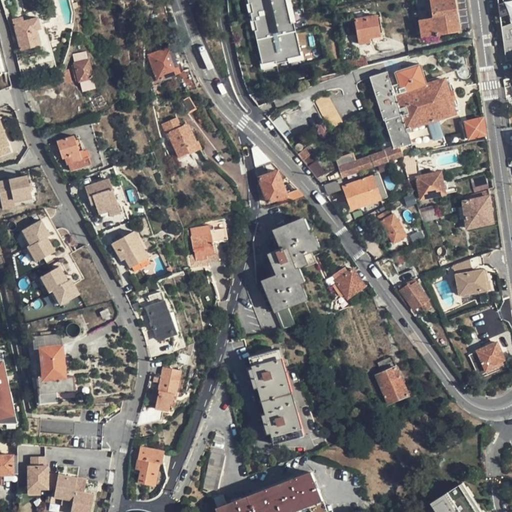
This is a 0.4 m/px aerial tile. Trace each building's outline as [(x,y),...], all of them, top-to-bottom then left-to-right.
[(247,0),(248,3),(251,2),(254,12),(251,13),(253,22),(255,21),(257,30),(255,31),(263,64),(277,60),(278,64),(290,61),(289,57),(302,54),(295,23),(292,24),(285,0),(247,0)] [(429,0),(432,18),(435,34),(458,31),(453,0),(429,0)] [(511,60),(511,0),(502,0),(504,3),(498,5),(500,17),(508,15),(511,24),(502,27),(507,61),(511,60)] [(345,11),(335,13),(336,20),(347,18),(345,11)] [(12,19),(20,50),(41,45),(38,30),(41,29),(38,17),(23,20),(23,16),(12,19)] [(369,37),(379,36),(376,16),(355,19),(359,44),(370,42),(369,37)] [(421,36),(435,34),(432,18),(418,20),(421,36)] [(179,73),(185,90),(201,86),(189,63),(182,43),(148,55),(157,81),(179,73)] [(93,77),(87,54),(75,56),(76,62),(74,62),(79,80),(93,77)] [(364,57),(344,60),(346,70),(366,65),(364,57)] [(398,82),(394,69),(389,71),(393,83),(398,82)] [(384,120),(393,147),(393,148),(398,147),(399,147),(411,143),(408,132),(406,132),(394,95),(387,72),(369,77),(383,120),(384,120)] [(443,79),(394,95),(406,132),(408,132),(410,131),(409,128),(413,127),(421,152),(443,145),(435,119),(454,113),(443,79)] [(146,102),(158,99),(155,91),(150,92),(147,81),(140,82),(146,102)] [(339,124),(327,95),(312,98),(325,130),(339,124)] [(194,110),(185,99),(179,103),(189,115),(194,110)] [(0,122),(0,118),(1,118),(0,114),(0,155),(10,152),(8,144),(0,122)] [(289,131),(276,115),(269,120),(282,136),(289,131)] [(487,135),(484,118),(465,122),(469,138),(487,135)] [(187,146),(195,142),(187,124),(167,133),(176,151),(187,146)] [(81,159),(74,135),(57,140),(63,159),(65,159),(66,164),(68,163),(71,170),(90,164),(88,157),(81,159)] [(268,162),(270,161),(257,147),(252,148),(255,166),(259,165),(268,162)] [(387,162),(400,157),(402,157),(399,147),(398,147),(393,148),(393,147),(383,150),(384,151),(387,162)] [(305,149),(297,154),(302,161),(309,156),(305,149)] [(337,158),(343,177),(387,162),(384,151),(362,158),(356,160),(354,153),(337,158)] [(314,162),(309,156),(302,161),(307,167),(314,162)] [(266,167),(274,164),(270,161),(268,162),(259,165),(255,166),(258,178),(269,174),(266,167)] [(316,161),(314,162),(307,167),(316,178),(325,175),(329,172),(328,170),(324,171),(316,161)] [(277,171),(269,174),(258,178),(261,184),(267,203),(278,199),(280,205),(303,196),(298,189),(286,195),(277,171)] [(380,172),(374,174),(383,197),(389,195),(380,172)] [(442,173),(417,177),(421,199),(445,194),(442,173)] [(32,190),(30,183),(28,175),(0,182),(0,192),(2,202),(14,199),(15,202),(33,197),(32,190)] [(469,179),(474,193),(487,190),(489,189),(484,175),(469,179)] [(372,176),(343,186),(351,210),(380,199),(372,176)] [(86,186),(90,197),(94,196),(97,203),(100,214),(107,211),(109,216),(119,212),(108,179),(86,186)] [(337,181),(324,185),(327,194),(340,190),(337,181)] [(493,222),(489,189),(487,190),(474,193),(464,196),(468,227),(493,222)] [(4,209),(16,206),(15,202),(14,199),(2,202),(4,209)] [(438,218),(435,204),(418,210),(423,222),(438,218)] [(392,243),(405,236),(390,210),(377,217),(392,243)] [(57,251),(44,218),(21,228),(35,261),(57,251)] [(272,313),(279,330),(303,324),(313,321),(297,284),(300,282),(294,268),(303,265),(299,256),(316,249),(303,218),(274,230),(281,249),(269,254),(277,275),(261,281),(274,313),(272,313)] [(196,230),(196,236),(211,233),(211,232),(210,227),(196,230)] [(207,256),(214,254),(213,242),(227,239),(226,229),(211,232),(211,233),(196,236),(192,237),(196,261),(207,259),(207,256)] [(148,256),(135,232),(113,244),(121,260),(125,258),(130,266),(148,256)] [(217,254),(214,254),(207,256),(207,259),(208,262),(218,260),(217,254)] [(438,258),(442,269),(450,266),(448,257),(445,258),(445,256),(438,258)] [(473,271),(471,259),(453,265),(456,275),(458,275),(460,287),(471,285),(472,291),(492,288),(491,279),(489,280),(487,269),(473,271)] [(58,305),(81,294),(73,276),(69,278),(62,264),(43,273),(58,305)] [(365,286),(364,283),(353,269),(349,272),(345,267),(332,276),(348,299),(365,286)] [(425,310),(431,306),(427,300),(429,299),(415,279),(399,286),(401,289),(399,290),(413,310),(421,304),(425,310)] [(461,293),(472,291),(471,285),(460,287),(461,293)] [(149,315),(138,319),(143,331),(153,328),(156,337),(176,330),(162,290),(148,296),(151,303),(145,305),(149,315)] [(238,304),(250,337),(264,334),(250,299),(238,304)] [(336,302),(338,310),(346,307),(344,299),(336,302)] [(44,336),(45,345),(60,345),(59,335),(44,336)] [(478,351),(487,371),(510,361),(509,359),(506,360),(497,342),(478,351)] [(63,344),(60,345),(45,345),(40,346),(42,356),(42,369),(43,375),(43,378),(66,377),(63,344)] [(248,357),(272,442),(298,437),(275,350),(248,357)] [(176,395),(181,370),(163,367),(155,408),(167,411),(169,404),(171,404),(173,395),(176,395)] [(409,395),(406,388),(397,367),(377,376),(389,404),(409,395)] [(73,376),(66,377),(43,378),(43,375),(38,375),(40,402),(57,400),(56,391),(74,389),(73,376)] [(161,464),(164,451),(141,446),(136,470),(141,471),(139,482),(155,485),(159,463),(161,464)] [(1,479),(18,478),(18,474),(13,474),(12,455),(0,454),(0,482),(1,483),(1,479)] [(216,490),(223,460),(224,457),(211,454),(204,487),(216,490)] [(49,486),(48,472),(45,471),(45,464),(45,455),(29,456),(29,458),(35,458),(34,471),(28,471),(28,487),(39,487),(49,486)] [(291,511),(322,500),(312,473),(227,506),(223,496),(215,499),(219,511),(291,511)] [(53,496),(61,497),(71,499),(75,477),(64,475),(63,478),(56,477),(53,496)] [(86,479),(75,477),(71,499),(71,504),(69,511),(70,511),(89,511),(92,494),(83,492),(86,479)] [(477,511),(462,488),(434,506),(437,511),(477,511)]
